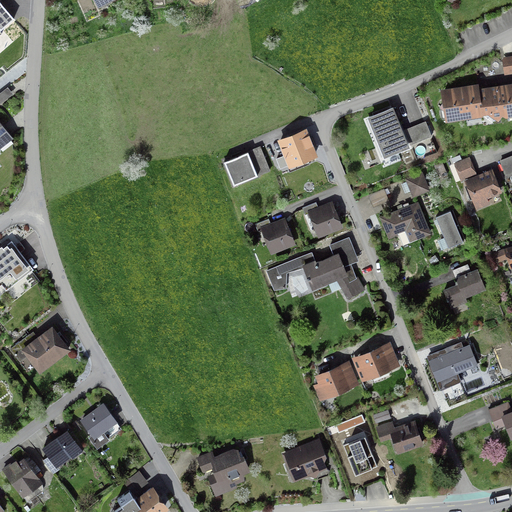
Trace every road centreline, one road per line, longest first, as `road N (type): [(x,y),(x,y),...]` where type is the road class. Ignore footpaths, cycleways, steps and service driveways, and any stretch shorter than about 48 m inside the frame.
road 1 (residential): [(469,508),(322,126),(331,113),(511,35)]
road 2 (residential): [(37,205),(37,0)]
road 3 (residential): [(107,372),(69,305),(37,205)]
road 4 (residential): [(190,511),(107,372)]
road 5 (residential): [(0,451),(107,372)]
